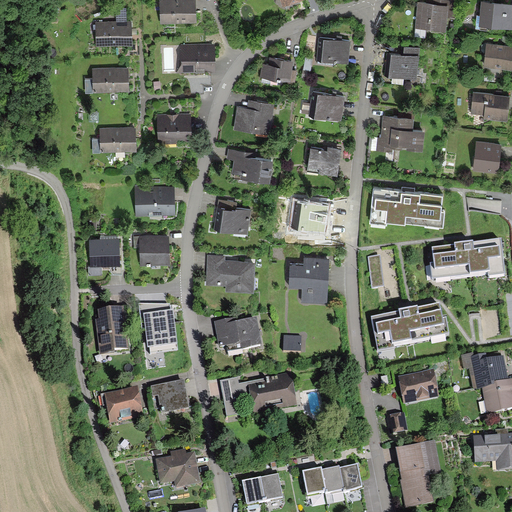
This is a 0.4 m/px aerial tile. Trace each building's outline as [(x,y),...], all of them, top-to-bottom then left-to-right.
[(196,0),(159,0),(161,22),(196,22),(196,8),(196,0)] [(427,0),(422,0),(417,0),(415,26),(446,29),(447,15),(455,16),(456,0),(427,0)] [(511,1),(495,0),(481,0),(479,23),(511,26),(511,1)] [(116,8),(117,19),(127,18),(126,7),(116,8)] [(117,19),(95,20),(97,44),(133,42),(132,18),(127,18),(117,19)] [(337,36),(320,34),(318,58),(348,61),(351,38),(337,36)] [(511,42),(486,40),(484,64),(511,66),(511,42)] [(215,42),(181,43),(182,72),(216,70),(216,59),(215,42)] [(404,51),(420,53),(421,45),(404,43),(404,51)] [(384,73),(417,77),(420,53),(404,51),(387,49),(385,65),(384,73)] [(275,56),(269,55),(268,62),(262,61),(261,76),(288,79),(291,79),(292,68),(293,58),(275,56)] [(313,57),(306,56),(302,77),(309,78),(313,57)] [(128,65),(92,66),(93,77),(85,77),(86,91),(93,90),(93,91),(129,89),(129,74),(128,65)] [(297,69),(292,68),(291,79),(288,79),(288,84),(295,84),(297,69)] [(333,91),(314,88),(310,114),(341,118),(345,93),(333,91)] [(510,93),(473,90),(471,112),(484,113),(484,115),(508,117),(509,106),(510,93)] [(249,98),(248,107),(273,110),(274,102),(249,98)] [(248,107),(237,105),(234,128),(270,133),(273,110),(248,107)] [(400,106),(399,114),(414,116),(415,116),(415,114),(417,114),(418,108),(400,106)] [(191,112),(157,113),(158,138),(165,138),(166,142),(177,141),(177,137),(192,137),(192,126),(191,112)] [(399,114),(383,113),(382,127),(381,135),(378,135),(376,149),(392,150),(393,144),(423,147),(425,127),(413,126),(414,116),(399,114)] [(136,125),(100,126),(100,136),(93,137),(93,150),(101,150),(101,151),(137,149),(137,135),(136,125)] [(501,141),(477,139),(473,169),(498,171),(500,154),(501,141)] [(325,147),(311,145),(308,165),(320,166),(319,171),(337,173),(341,146),(328,144),(328,147),(325,147)] [(254,155),(252,155),(252,150),(229,147),(228,157),(234,158),(233,171),(235,171),(234,175),(270,180),(273,157),(254,155)] [(401,187),(373,184),(370,220),(387,222),(387,217),(443,222),(445,206),(441,206),(443,191),(420,189),(421,187),(410,186),(402,186),(401,187)] [(174,185),(135,187),(136,215),(175,214),(175,195),(174,185)] [(310,200),(295,198),(292,225),(325,230),(328,203),(310,200)] [(232,206),(224,205),(220,228),(248,233),(252,207),(236,205),(236,207),(232,206)] [(149,234),(139,234),(140,264),(170,262),(169,233),(149,234)] [(104,237),(90,238),(91,265),(88,265),(89,274),(102,273),(102,265),(120,264),(119,236),(104,237)] [(455,245),(432,248),(434,263),(430,263),(432,279),(488,272),(489,276),(505,274),(501,239),(473,242),(465,243),(454,244),(455,245)] [(225,254),(208,253),(206,284),(226,285),(226,291),(254,292),(255,260),(240,259),(225,258),(225,254)] [(329,256),(304,255),(303,263),(290,262),(289,285),(303,286),(302,301),(327,302),(329,256)] [(380,255),(367,257),(372,288),(384,286),(380,255)] [(371,317),(377,351),(394,347),(394,345),(450,334),(446,317),(443,318),(439,303),(418,308),(418,307),(406,309),(399,310),(399,311),(371,317)] [(168,306),(144,308),(148,351),(172,349),(168,306)] [(110,309),(98,310),(99,319),(95,319),(99,355),(114,353),(114,349),(129,348),(124,307),(110,309)] [(239,322),(236,322),(235,318),(214,322),(219,347),(241,343),(242,350),(262,346),(256,318),(239,322)] [(301,337),(284,336),(284,351),(301,352),(301,337)] [(474,389),(477,389),(471,357),(474,356),(473,353),(462,355),(464,368),(469,367),(474,389)] [(477,389),(482,388),(495,385),(494,382),(508,380),(506,369),(504,356),(487,359),(486,354),(474,356),(471,357),(477,389)] [(415,374),(399,377),(404,404),(439,397),(434,370),(415,374)] [(238,378),(220,381),(227,417),(240,414),(239,404),(245,403),(244,400),(251,398),(254,415),(297,405),(291,373),(268,377),(269,379),(239,384),(238,378)] [(495,385),(482,388),(487,413),(511,408),(511,378),(508,380),(494,382),(495,385)] [(184,380),(151,386),(153,396),(158,395),(160,406),(163,406),(165,412),(189,408),(185,386),(184,380)] [(121,390),(104,393),(110,424),(144,417),(138,387),(121,390)] [(405,413),(387,417),(390,434),(408,431),(405,413)] [(496,434),(473,436),(475,462),(496,461),(496,470),(511,468),(511,433),(508,433),(502,434),(496,434)] [(435,440),(396,448),(402,480),(400,480),(406,508),(434,502),(428,476),(441,473),(435,440)] [(172,457),(156,460),(160,485),(175,482),(176,489),(200,484),(195,453),(187,454),(179,456),(172,457)] [(344,469),(340,470),(344,493),(362,489),(358,466),(344,469)] [(327,470),(322,471),(326,493),(327,494),(332,493),(332,495),(344,493),(340,470),(340,468),(327,470)] [(308,471),(303,472),(307,496),(326,493),(322,471),(322,469),(308,471)] [(269,478),(261,479),(265,502),(283,499),(279,476),(269,478)] [(252,481),(243,483),(247,506),(265,502),(261,479),(252,481)]
